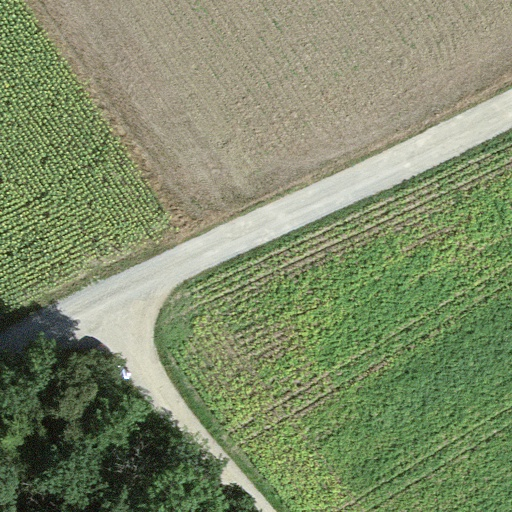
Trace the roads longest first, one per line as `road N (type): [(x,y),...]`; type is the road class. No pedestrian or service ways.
road 1 (track): [(511,94),(113,298)]
road 2 (track): [(113,298),(245,511)]
road 3 (track): [(113,298),(0,351)]
